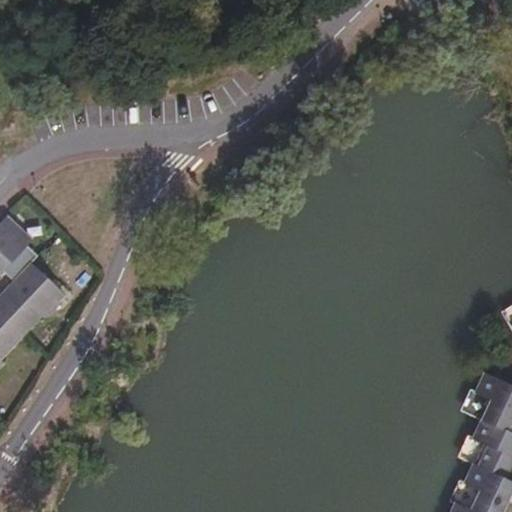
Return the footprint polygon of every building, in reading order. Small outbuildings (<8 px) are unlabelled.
[(32,240),(7,216),(0,223),(0,272),(1,273),(4,270),(8,265),(28,245),(32,240)] [(39,255),(28,245),(8,265),(20,276),(16,281),(0,297),(0,313),(23,334),(45,310),(52,316),(63,304),(56,298),(63,290),(33,263),(39,255)] [(8,265),(4,270),(16,281),(20,276),(8,265)] [(0,372),(7,365),(0,358),(23,334),(0,313),(0,372)] [(511,419),(511,383),(486,371),(476,390),(493,398),(482,420),(507,430),(511,419)] [(511,432),(507,430),(482,420),(473,436),(486,442),(477,464),(505,477),(511,461),(511,432)] [(511,479),(505,477),(477,464),(474,463),(466,481),(480,488),(470,509),(475,511),(501,511),(511,488),(511,479)] [(475,511),(470,509),(455,503),(450,511),(475,511)]
